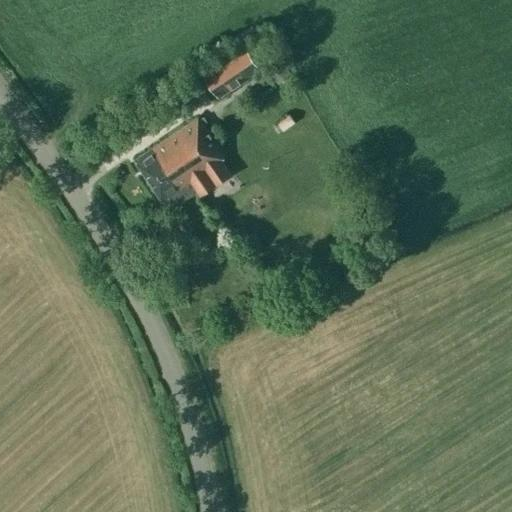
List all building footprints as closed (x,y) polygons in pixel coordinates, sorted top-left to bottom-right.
[(243,46),(202,74),(218,97),(259,69),(243,46)] [(291,74),(275,51),(261,60),(277,83),(291,74)] [(244,81),(248,90),(269,80),(265,71),(244,81)] [(136,142),(149,118),(139,112),(126,136),(136,142)] [(293,122),(287,114),(275,122),(281,131),(293,122)] [(221,161),(224,159),(215,147),(217,146),(201,124),(205,121),(202,118),(199,120),(197,117),(134,160),(162,201),(168,197),(174,206),(196,190),(198,193),(229,172),(221,161)]
